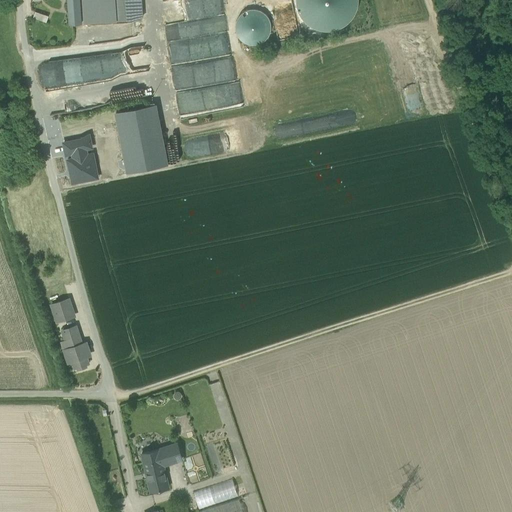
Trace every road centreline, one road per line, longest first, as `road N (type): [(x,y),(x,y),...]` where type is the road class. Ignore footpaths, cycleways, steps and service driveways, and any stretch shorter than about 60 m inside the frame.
road 1 (residential): [(0,395),(105,390),(19,0)]
road 2 (track): [(111,400),(511,271)]
road 3 (track): [(430,0),(511,231)]
